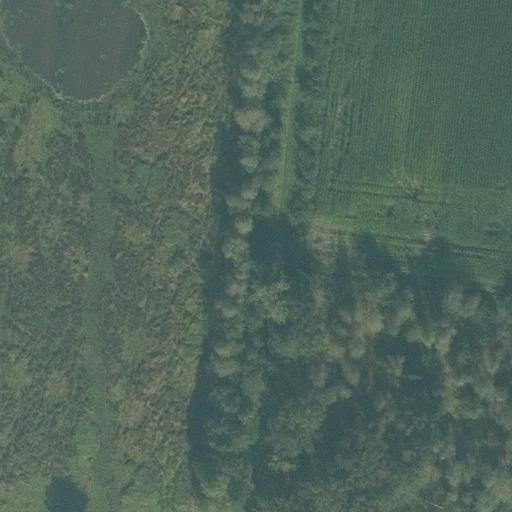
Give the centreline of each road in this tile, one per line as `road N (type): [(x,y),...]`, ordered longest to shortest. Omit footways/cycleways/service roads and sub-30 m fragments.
road 1 (track): [(259,445),(304,0)]
road 2 (track): [(511,447),(259,445)]
